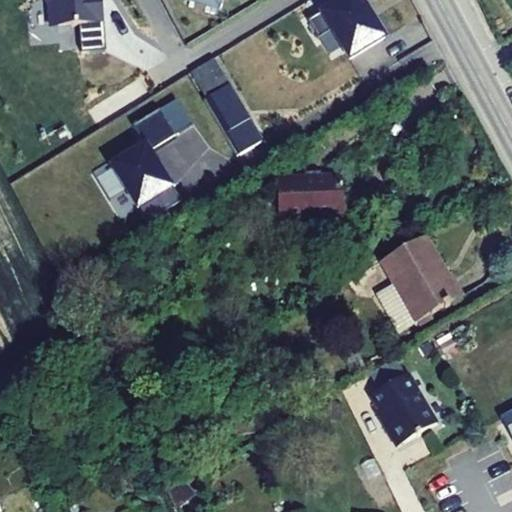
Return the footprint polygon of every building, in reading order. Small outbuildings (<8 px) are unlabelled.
[(199,0),(198,8),(229,16),(232,0),(199,0)] [(373,0),(327,0),(334,12),(312,25),(322,43),(336,35),(353,64),(389,43),(366,5),(373,0)] [(217,62),(192,77),(208,104),(233,88),(217,62)] [(233,88),(208,104),(243,162),(268,146),(233,88)] [(182,145),(166,120),(139,136),(151,156),(119,176),(146,219),(183,195),(174,181),(170,183),(157,162),(182,145)] [(170,183),(174,181),(162,163),(184,149),(182,145),(157,162),(170,183)] [(351,224),(350,185),(285,187),(286,226),(322,225),(322,239),(346,239),(351,234),(351,224)] [(387,296),(408,334),(468,299),(432,238),(389,262),(403,287),(387,296)] [(387,424),(402,449),(442,425),(412,376),(376,397),(391,422),(387,424)]
